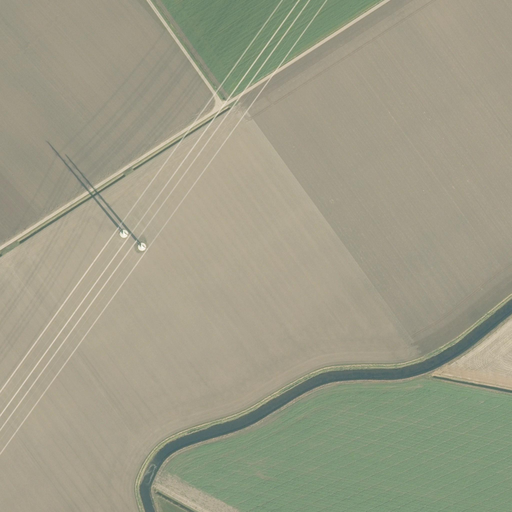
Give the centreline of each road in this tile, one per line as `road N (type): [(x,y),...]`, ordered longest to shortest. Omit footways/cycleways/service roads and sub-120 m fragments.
road 1 (unclassified): [(0,250),(220,106)]
road 2 (unclassified): [(220,106),(386,0)]
road 3 (unclassified): [(220,106),(148,0)]
